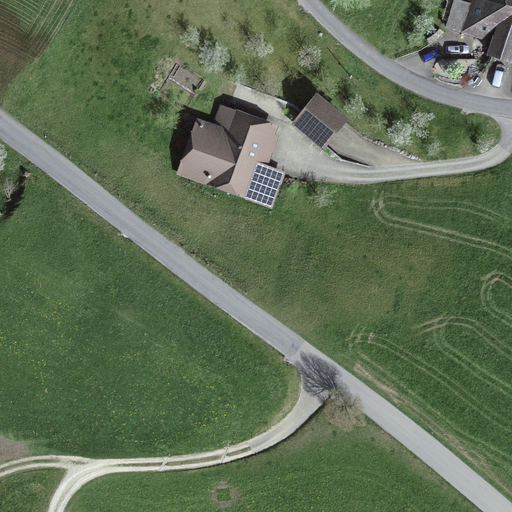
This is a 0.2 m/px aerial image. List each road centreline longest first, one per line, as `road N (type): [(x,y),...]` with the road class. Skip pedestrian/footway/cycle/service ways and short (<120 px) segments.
road 1 (tertiary): [(0,123),(501,511)]
road 2 (track): [(54,511),(65,488),(87,470),(209,458),(266,440),(300,413),(325,371)]
road 3 (unknown): [(274,159),(337,173),(434,171),(485,160),(511,119)]
road 4 (unclassified): [(511,106),(470,102),(414,82),(311,0)]
